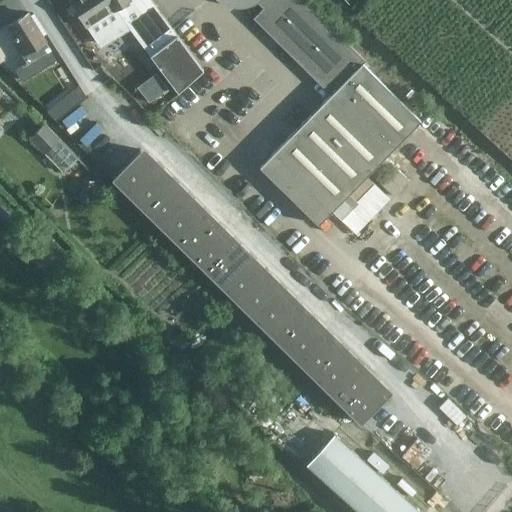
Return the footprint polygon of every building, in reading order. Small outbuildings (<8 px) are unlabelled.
[(69,0),(98,43),(127,24),(150,55),(178,93),(202,70),(177,35),(150,0),(69,0)] [(263,9),(270,0),(216,0),(221,3),(226,6),(231,7),(237,8),(243,8),(247,6),(253,5),(257,2),(263,9)] [(320,91),(327,97),(259,167),(318,224),(420,120),(376,76),(361,62),(364,60),(303,0),(270,0),(263,9),(253,17),(323,87),(320,91)] [(14,67),(23,81),(56,60),(45,42),(46,41),(28,13),(7,26),(16,39),(12,41),(17,49),(24,61),(14,67)] [(148,102),(167,88),(153,69),(134,83),(148,102)] [(77,85),(47,109),(51,114),(56,120),(86,96),(77,85)] [(44,153),(59,138),(44,123),(29,137),(44,153)] [(140,149),(112,178),(240,304),(347,409),(360,421),(371,410),(388,393),(314,321),(208,216),(145,154),(140,149)] [(82,179),(79,200),(96,202),(99,181),(82,179)] [(0,208),(0,225),(7,232),(15,223),(0,208)] [(421,511),(333,433),(306,463),(360,511),(421,511)]
